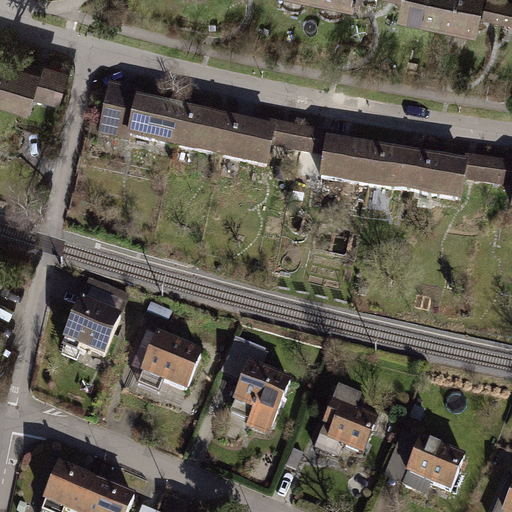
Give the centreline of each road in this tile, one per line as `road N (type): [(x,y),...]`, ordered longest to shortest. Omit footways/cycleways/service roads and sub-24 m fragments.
road 1 (residential): [(88,44),(322,105),(511,135)]
road 2 (residential): [(13,419),(88,44)]
road 3 (residential): [(13,419),(71,430),(267,511)]
